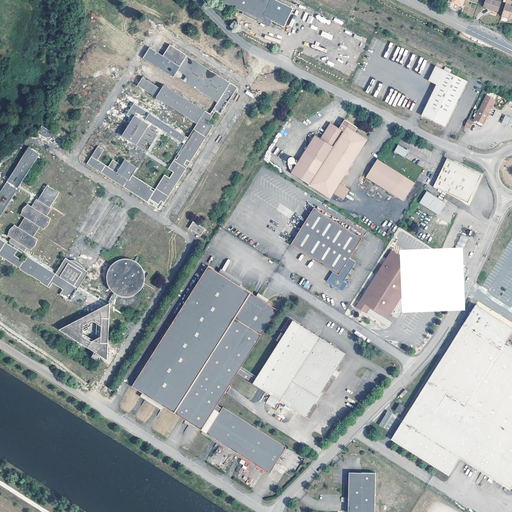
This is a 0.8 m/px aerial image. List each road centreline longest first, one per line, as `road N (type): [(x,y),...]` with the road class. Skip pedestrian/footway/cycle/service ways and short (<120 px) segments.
road 1 (unclassified): [(507,193),(443,331),(275,511)]
road 2 (unknown): [(92,402),(183,264),(197,214),(309,78)]
road 3 (unclassified): [(197,0),(254,51),(495,164)]
road 4 (residential): [(0,343),(268,511)]
road 5 (unknown): [(187,243),(160,216),(264,56)]
